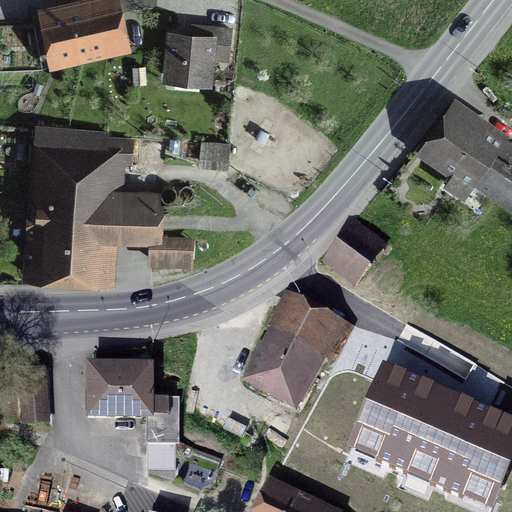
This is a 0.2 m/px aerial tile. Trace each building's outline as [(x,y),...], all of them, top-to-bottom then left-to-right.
[(118,0),(107,0),(43,13),(55,72),(130,57),(118,0)] [(204,39),(170,36),(167,89),(211,91),(213,63),(229,64),(232,31),(205,30),(204,39)] [(511,137),(511,136),(458,102),(422,158),(455,180),(449,190),(466,201),(473,189),(511,214),(511,146),(508,144),(511,137)] [(107,136),(37,131),(26,284),(115,290),(118,242),(153,245),(157,245),(157,241),(160,197),(122,195),(124,165),(131,166),(133,144),(106,142),(107,136)] [(230,143),(203,141),(200,166),(228,168),(230,143)] [(388,251),(358,229),(327,270),(356,292),(388,251)] [(157,245),(153,245),(152,270),(192,272),(194,243),(157,241),(157,245)] [(348,331),(289,299),(243,384),(302,416),(348,331)] [(91,357),(89,421),(153,423),(156,359),(91,357)] [(18,371),(22,426),(50,424),(46,369),(18,371)] [(511,421),(391,370),(385,384),(380,382),(357,437),(381,447),(375,462),(409,476),(414,466),(434,474),(429,485),(465,500),(471,486),(495,496),(511,456),(511,421)] [(335,511),(269,481),(254,511),(335,511)]
